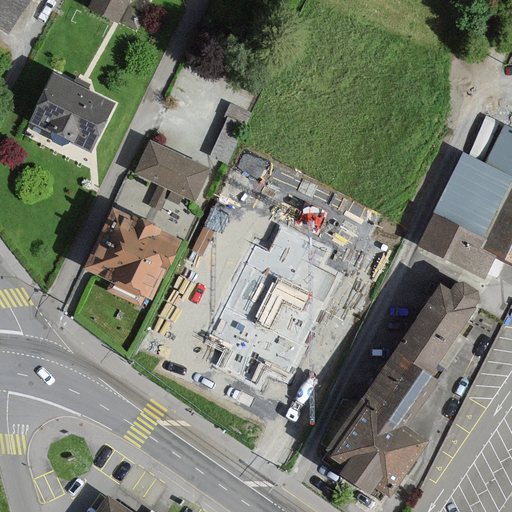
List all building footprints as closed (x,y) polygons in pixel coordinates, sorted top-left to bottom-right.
[(0,0),(0,21),(8,27),(25,0),(0,0)] [(127,0),(91,0),(88,7),(118,21),(127,0)] [(110,107),(49,79),(28,124),(88,152),(110,107)] [(511,132),(482,117),(430,221),(493,253),(511,262),(511,132)] [(204,170),(146,142),(131,173),(189,201),(204,170)] [(179,243),(109,209),(80,270),(110,285),(106,293),(132,306),(137,297),(149,304),(179,243)] [(416,247),(479,279),(493,253),(430,221),(416,247)] [(321,267),(328,250),(284,229),(271,254),(257,247),(213,337),(231,346),(220,367),(261,387),(268,373),(287,382),(339,276),(321,267)] [(436,289),(394,354),(429,377),(468,316),(474,307),(476,305),(477,303),(480,299),(477,291),(465,282),(455,284),(453,287),(452,289),(440,282),(436,289)] [(406,428),(436,381),(429,377),(394,354),(364,401),(406,428)] [(391,495),(426,440),(406,428),(364,401),(329,455),(346,466),(341,474),(371,494),(376,485),(391,495)] [(129,511),(107,496),(96,511),(129,511)]
